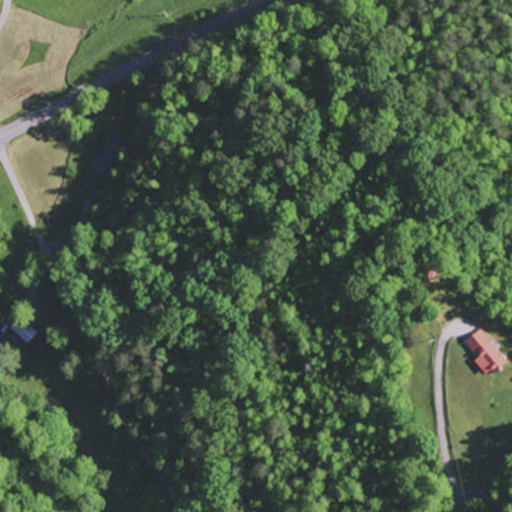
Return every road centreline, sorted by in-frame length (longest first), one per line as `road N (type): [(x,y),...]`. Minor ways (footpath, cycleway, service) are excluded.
road 1 (residential): [(179,511),(82,333),(0,149)]
road 2 (secondary): [(273,0),(0,138)]
